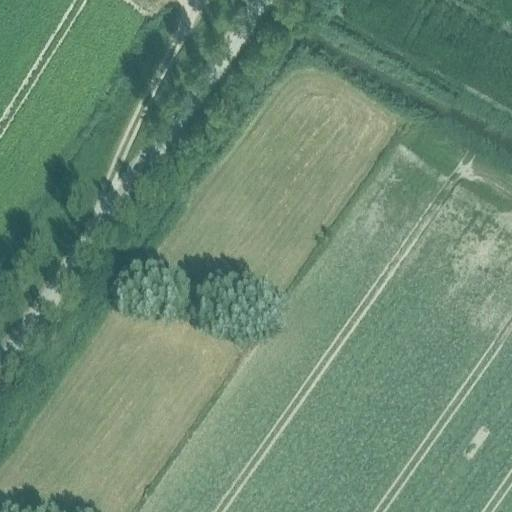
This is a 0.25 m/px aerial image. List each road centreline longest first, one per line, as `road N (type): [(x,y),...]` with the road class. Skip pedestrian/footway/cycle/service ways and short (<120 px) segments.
road 1 (tertiary): [(0,370),(263,0)]
road 2 (track): [(199,4),(132,125),(101,202),(101,228)]
